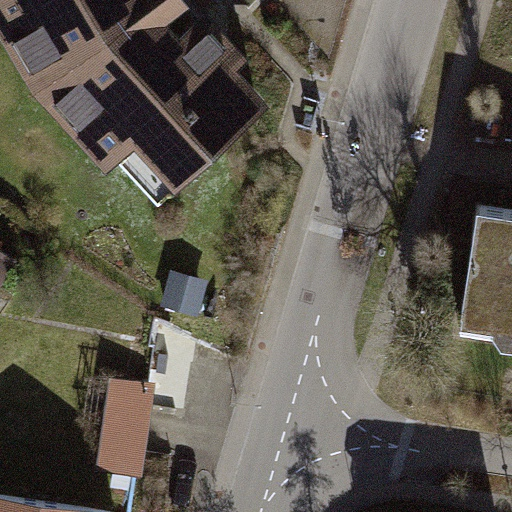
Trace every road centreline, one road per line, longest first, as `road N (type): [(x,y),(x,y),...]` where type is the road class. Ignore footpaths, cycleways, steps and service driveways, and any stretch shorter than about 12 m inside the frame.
road 1 (residential): [(373,139),(289,422)]
road 2 (residential): [(511,475),(289,422)]
road 3 (residential): [(373,139),(414,0)]
